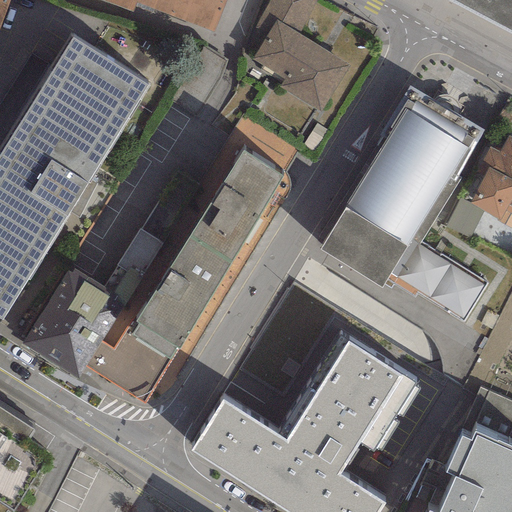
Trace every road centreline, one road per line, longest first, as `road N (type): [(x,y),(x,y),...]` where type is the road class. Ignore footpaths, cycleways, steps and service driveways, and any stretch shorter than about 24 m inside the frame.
road 1 (residential): [(151,461),(420,26)]
road 2 (residential): [(151,461),(0,365)]
